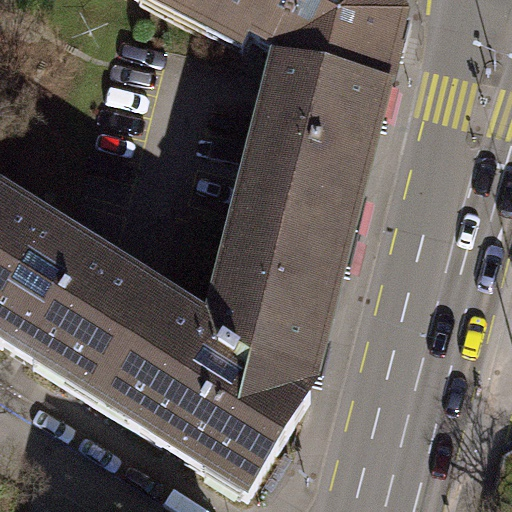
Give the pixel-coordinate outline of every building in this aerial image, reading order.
[(229,0),(130,0),(144,7),(147,0),(152,0),(213,31),(229,0)] [(403,36),(386,0),(229,0),(213,31),(249,50),(252,44),(288,62),(283,79),(385,105),(403,36)] [(207,341),(309,404),(378,133),(385,105),(283,79),(276,107),(273,117),(277,118),(226,317),(213,314),(208,338),(207,341)] [(0,350),(99,412),(163,310),(0,208),(0,350)] [(309,404),(207,341),(208,338),(163,310),(99,412),(249,506),(312,406),(309,404)]
